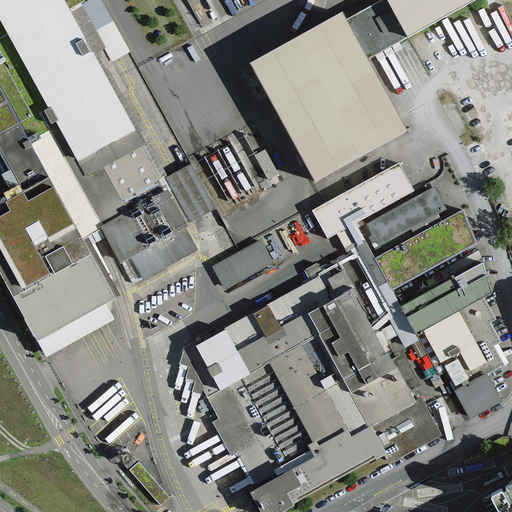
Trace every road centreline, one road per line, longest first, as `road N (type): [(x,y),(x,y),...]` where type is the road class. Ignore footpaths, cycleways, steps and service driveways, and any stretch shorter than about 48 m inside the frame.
road 1 (tertiary): [(121,511),(84,466),(0,320)]
road 2 (motorway): [(127,511),(9,341)]
road 3 (residential): [(511,310),(473,187),(448,143),(427,133)]
road 4 (residential): [(356,498),(511,414)]
road 5 (motorway): [(109,511),(0,395)]
